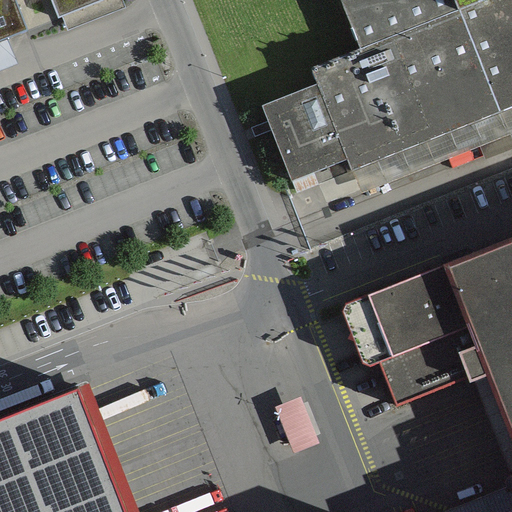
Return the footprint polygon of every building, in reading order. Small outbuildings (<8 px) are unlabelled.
[(0,0),(0,43),(28,33),(15,0),(0,0)] [(58,0),(63,11),(92,0),(58,0)] [(511,0),(342,0),(361,47),(319,63),(326,80),(263,104),(293,180),(347,158),(351,169),(511,105),(511,0)] [(138,511),(92,387),(0,423),(0,511),(511,511),(511,247),(345,311),(367,367),(384,360),(401,405),(489,372),(511,429),(511,511),(138,511)] [(304,395),(283,397),(284,409),(306,407),(304,395)] [(320,443),(319,427),(290,428),(290,444),(320,443)]
